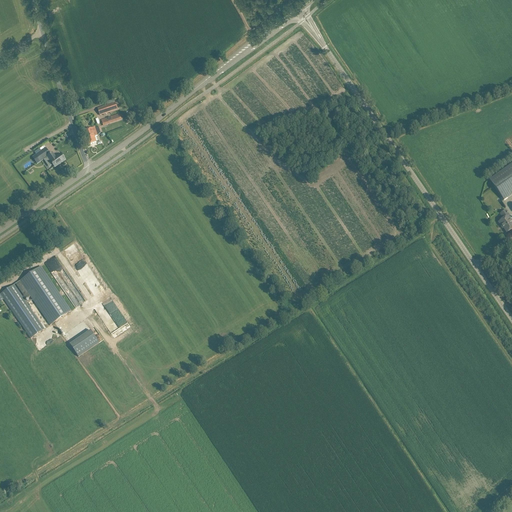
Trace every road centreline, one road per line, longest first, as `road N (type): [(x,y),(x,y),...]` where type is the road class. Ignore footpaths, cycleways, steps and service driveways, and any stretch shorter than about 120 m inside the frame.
road 1 (unclassified): [(511,322),(313,29)]
road 2 (tertiary): [(296,12),(88,169)]
road 3 (unclassified): [(88,169),(31,0)]
